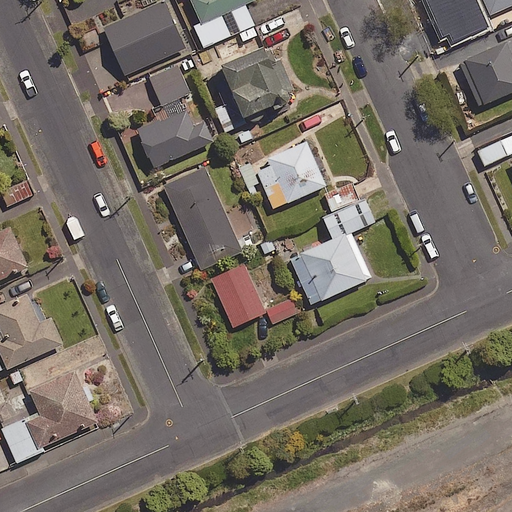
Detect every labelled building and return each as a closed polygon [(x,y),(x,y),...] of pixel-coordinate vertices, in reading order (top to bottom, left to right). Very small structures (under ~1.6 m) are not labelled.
[(190,0),(201,23),(251,0),(190,0)] [(511,5),(511,0),(482,0),(489,16),(511,5)] [(184,49),(163,3),(104,29),(124,76),(184,49)] [(511,58),(505,43),(464,61),(485,106),(511,94),(511,58)] [(263,44),(221,61),(244,116),(286,98),(263,44)] [(177,63),(149,76),(162,105),(190,92),(177,63)] [(186,109),(137,130),(154,167),(214,140),(205,120),(193,125),(186,109)] [(306,140),(267,157),(287,202),(326,185),(306,140)] [(506,157),(500,142),(478,151),(484,166),(506,157)] [(255,186),(260,184),(250,161),(235,167),(248,196),(257,192),(255,186)] [(205,165),(163,184),(201,269),(243,251),(205,165)] [(0,277),(28,266),(10,225),(0,229),(0,277)] [(344,233),(300,252),(321,299),(365,280),(344,233)] [(243,263),(211,277),(232,326),(265,312),(243,263)] [(39,322),(26,293),(0,304),(0,329),(3,337),(0,338),(0,353),(7,368),(63,343),(51,317),(39,322)] [(300,311),(293,297),(266,309),(273,323),(300,311)] [(98,421),(74,369),(29,389),(40,414),(25,421),(38,449),(98,421)]
